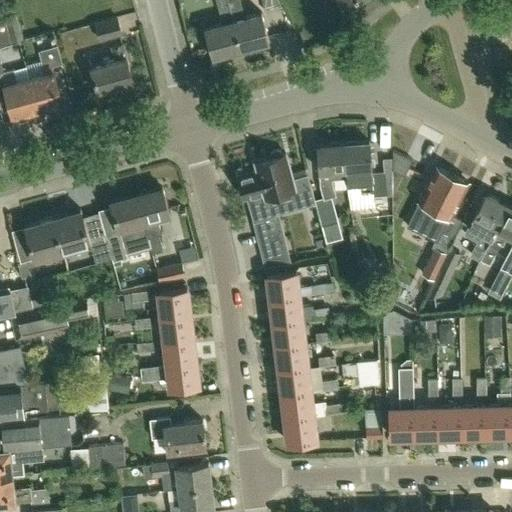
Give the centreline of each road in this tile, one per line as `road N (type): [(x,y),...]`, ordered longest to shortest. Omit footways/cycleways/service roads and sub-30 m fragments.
road 1 (residential): [(250,478),(222,264),(190,130)]
road 2 (residential): [(511,472),(250,478)]
road 3 (residential): [(190,130),(0,181)]
road 4 (residential): [(511,155),(394,97),(331,89)]
road 5 (residential): [(331,89),(190,130)]
road 6 (residential): [(331,89),(363,73),(443,0)]
road 7 (residential): [(190,130),(155,0)]
